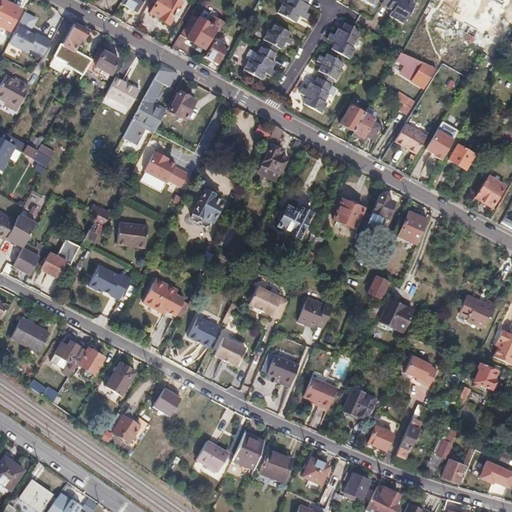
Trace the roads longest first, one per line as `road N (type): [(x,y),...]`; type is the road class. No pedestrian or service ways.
road 1 (residential): [(511,510),(376,466),(278,423),(0,278)]
road 2 (tertiary): [(61,0),(511,243)]
road 3 (residential): [(130,511),(0,420)]
